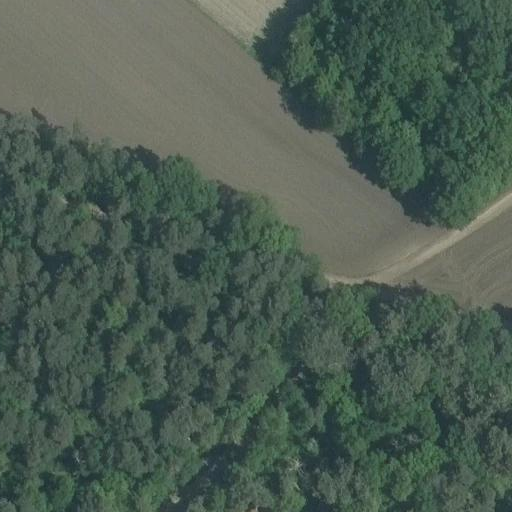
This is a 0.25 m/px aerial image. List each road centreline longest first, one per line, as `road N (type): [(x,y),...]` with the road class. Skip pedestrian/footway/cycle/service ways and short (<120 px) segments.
road 1 (track): [(0,188),(360,285)]
road 2 (track): [(154,511),(180,488),(305,270)]
road 3 (track): [(360,285),(511,183)]
road 4 (track): [(360,285),(511,329)]
